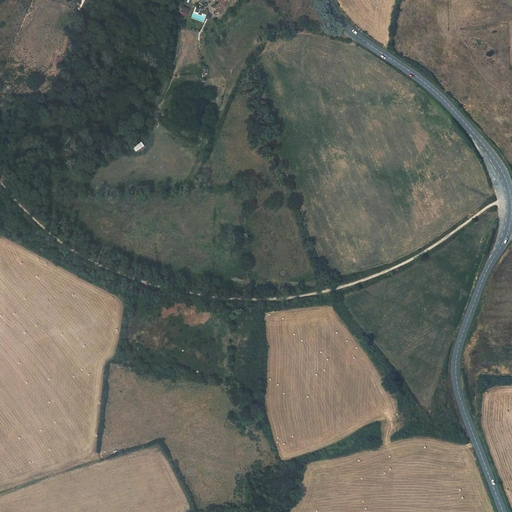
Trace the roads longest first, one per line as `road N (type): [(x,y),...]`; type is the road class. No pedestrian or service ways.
road 1 (track): [(511,191),(396,268),(279,299),(223,299),(144,283),(66,248),(0,181)]
road 2 (primary): [(511,217),(459,344),(456,374),(502,511)]
road 3 (primary): [(332,0),(359,35),(427,82),(481,137),(511,189)]
